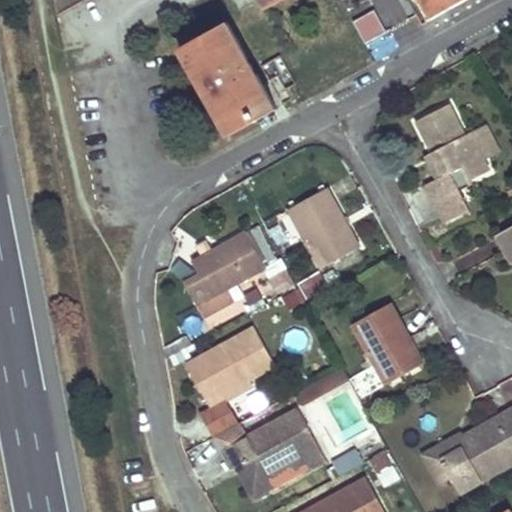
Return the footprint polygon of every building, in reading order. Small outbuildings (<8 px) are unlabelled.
[(280,0),(261,0),(266,8),(280,0)] [(398,39),(376,0),(341,0),(370,54),(398,39)] [(421,0),(433,20),(469,0),(421,0)] [(277,108),(230,25),(184,51),(230,135),(277,108)] [(464,135),(449,104),(414,122),(433,159),(442,176),(434,180),(425,185),(444,223),(469,211),(458,192),(473,185),(470,180),(487,170),(469,133),(464,135)] [(442,176),(433,159),(425,164),(434,180),(442,176)] [(321,268),(360,247),(328,187),(289,208),(321,268)] [(511,226),(493,236),(509,265),(511,263),(511,226)] [(268,268),(247,230),(192,260),(201,276),(188,283),(206,316),(239,298),(232,288),(268,268)] [(386,383),(423,364),(391,305),(366,318),(355,324),(386,383)] [(280,364),(259,325),(190,363),(214,406),(229,398),(226,393),(253,379),(280,364)] [(183,350),(194,344),(189,334),(167,346),(169,357),(183,350)] [(352,381),(345,367),(298,393),(305,406),(352,381)] [(226,393),(229,398),(255,384),(253,379),(226,393)] [(328,461),(300,410),(226,451),(237,471),(244,467),(261,498),(272,492),(275,483),(272,477),(292,467),(299,470),(308,464),(311,470),(328,461)] [(511,411),(465,437),(470,446),(443,461),(452,479),(461,494),(511,465),(511,411)] [(463,433),(424,455),(440,485),(452,479),(443,461),(470,446),(465,437),(463,433)] [(398,464),(390,450),(373,460),(381,474),(398,464)] [(339,474),(363,467),(358,453),(335,460),(339,474)] [(244,467),(237,471),(254,503),(261,498),(244,467)] [(387,511),(370,478),(308,511),(387,511)]
